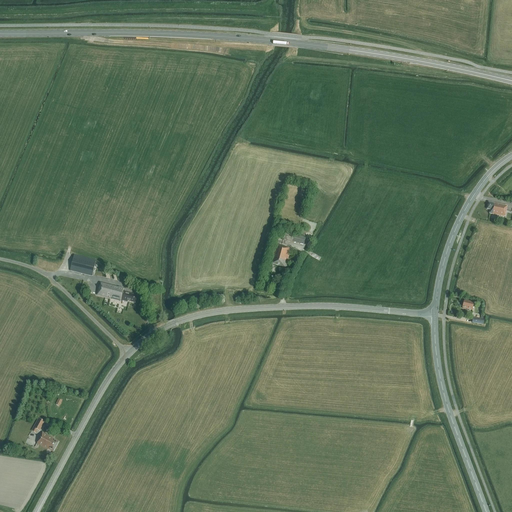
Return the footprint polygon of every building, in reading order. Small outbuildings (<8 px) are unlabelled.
[(505,217),(507,206),(489,202),(487,209),(490,210),(490,214),(505,217)] [(284,232),(283,239),(304,244),(306,238),(284,232)] [(276,244),(271,264),(286,268),(291,249),(286,248),(287,247),(276,244)] [(96,260),(74,255),(70,271),(92,277),(96,260)] [(128,301),(132,302),(135,303),(137,295),(125,292),(125,291),(124,291),(124,289),(101,283),(100,286),(99,286),(97,295),(123,302),(123,301),(128,302),(128,301)] [(473,310),(475,301),(471,300),(470,302),(465,300),(465,303),(464,303),(463,308),(469,310),(469,309),(473,310)] [(40,431),(45,422),(39,418),(33,428),(40,431)] [(48,449),(53,452),(59,442),(52,438),(53,437),(43,432),(38,440),(39,440),(37,444),(48,450),(48,449)]
